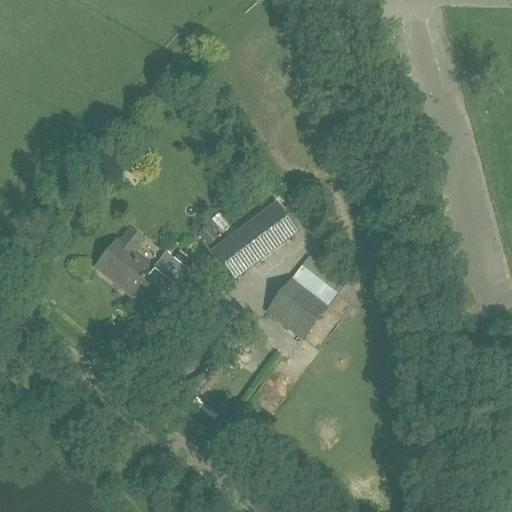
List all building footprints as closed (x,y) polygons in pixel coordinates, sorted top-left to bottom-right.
[(220,215),(212,222),(222,234),(230,227),(220,215)] [(208,226),(199,235),(210,247),(219,237),(208,226)] [(98,270),(111,280),(115,275),(136,292),(132,297),(133,297),(135,294),(158,313),(180,286),(155,267),(153,271),(133,255),(143,242),(129,231),(98,270)] [(216,249),(212,252),(236,283),(264,262),(242,231),(216,249)] [(167,238),(161,247),(172,254),(178,246),(167,238)] [(330,307),(295,279),(268,312),(304,340),(330,307)] [(175,342),(192,355),(212,329),(196,317),(175,342)]
